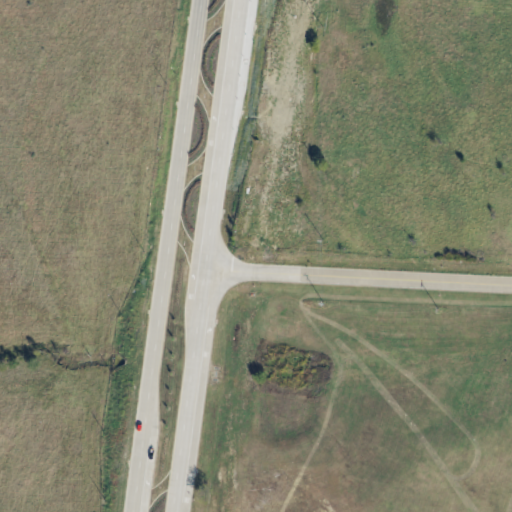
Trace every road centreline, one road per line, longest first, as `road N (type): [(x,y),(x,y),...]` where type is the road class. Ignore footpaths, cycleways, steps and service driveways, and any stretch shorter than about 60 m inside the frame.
road 1 (primary): [(195,0),(127,511)]
road 2 (primary): [(170,511),(236,0)]
road 3 (residential): [(511,284),(202,268)]
